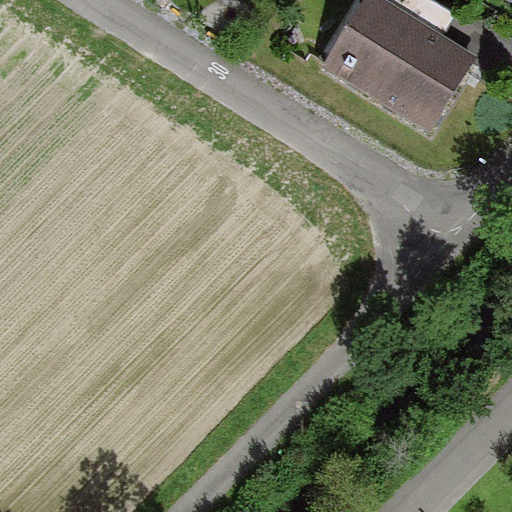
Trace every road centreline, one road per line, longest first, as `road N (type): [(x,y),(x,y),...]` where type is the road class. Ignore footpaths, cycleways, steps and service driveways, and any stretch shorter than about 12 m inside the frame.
road 1 (residential): [(450,233),(89,0)]
road 2 (residential): [(177,511),(450,233)]
road 3 (residential): [(511,417),(418,511)]
